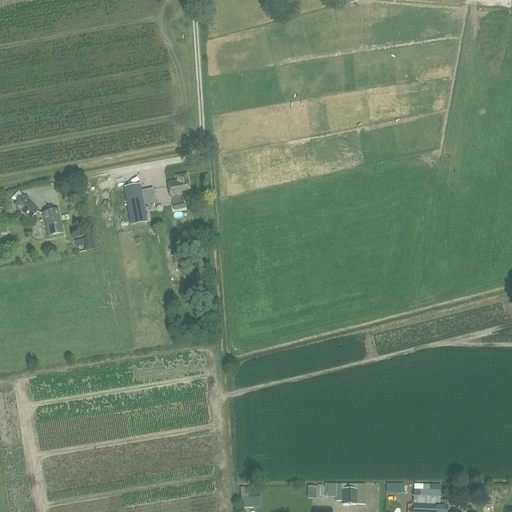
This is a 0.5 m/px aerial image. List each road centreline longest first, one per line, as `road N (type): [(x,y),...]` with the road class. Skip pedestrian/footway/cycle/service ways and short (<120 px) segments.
road 1 (track): [(192,0),(201,139),(195,150)]
road 2 (track): [(195,150),(60,182)]
